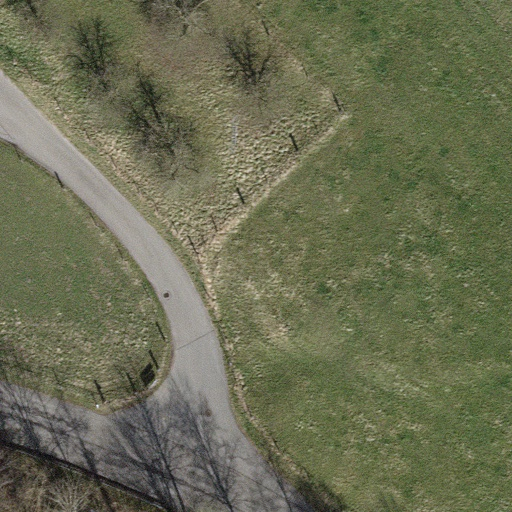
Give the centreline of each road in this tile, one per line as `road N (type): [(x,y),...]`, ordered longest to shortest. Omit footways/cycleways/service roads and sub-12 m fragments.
road 1 (residential): [(185,455),(205,395),(178,279),(0,91)]
road 2 (unclassified): [(185,455),(0,400)]
